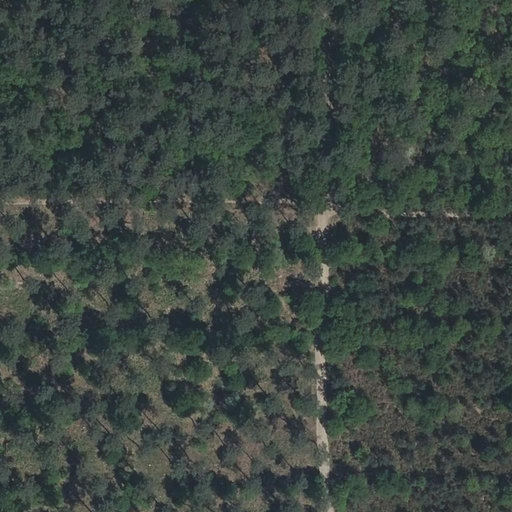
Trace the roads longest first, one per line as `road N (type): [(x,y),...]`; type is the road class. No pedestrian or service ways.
road 1 (track): [(511,208),(0,205)]
road 2 (track): [(330,0),(330,511)]
